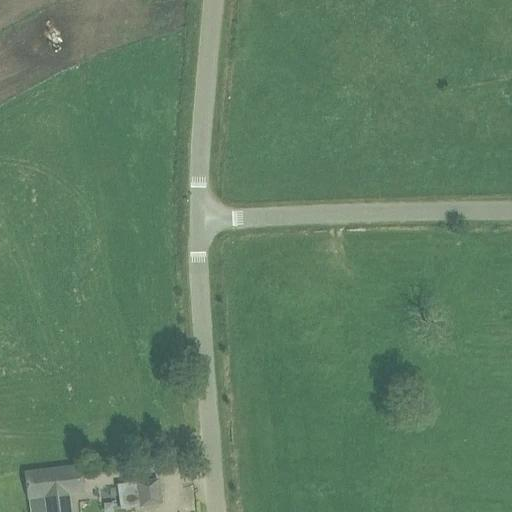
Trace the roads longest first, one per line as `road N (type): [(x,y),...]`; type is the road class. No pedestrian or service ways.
road 1 (unclassified): [(197,221),(511,210)]
road 2 (unclassified): [(217,511),(197,221)]
road 3 (unclassified): [(197,221),(212,0)]
